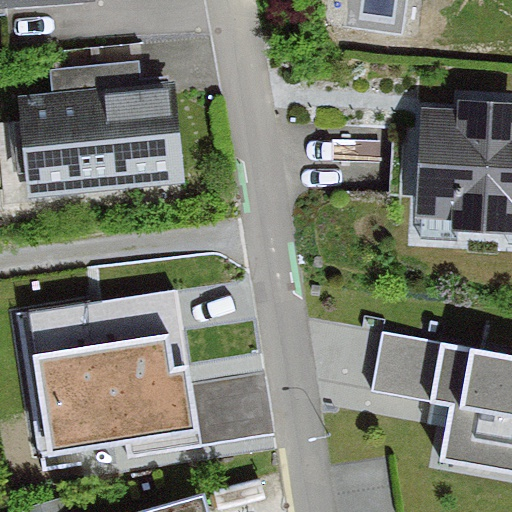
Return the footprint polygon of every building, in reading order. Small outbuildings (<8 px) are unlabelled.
[(21,106),(30,189),(175,175),(167,92),(80,100),(77,71),(48,74),(51,103),(21,106)] [(460,118),(422,116),(417,211),(454,214),(453,226),(504,229),(504,217),(511,216),(511,121),(510,121),(510,109),(460,106),(460,118)] [(511,467),(511,355),(372,330),(362,386),(450,402),(441,455),(511,467)] [(167,338),(37,357),(51,450),(194,428),(185,369),(172,371),(167,338)] [(59,511),(57,501),(27,509),(28,511),(59,511)]
